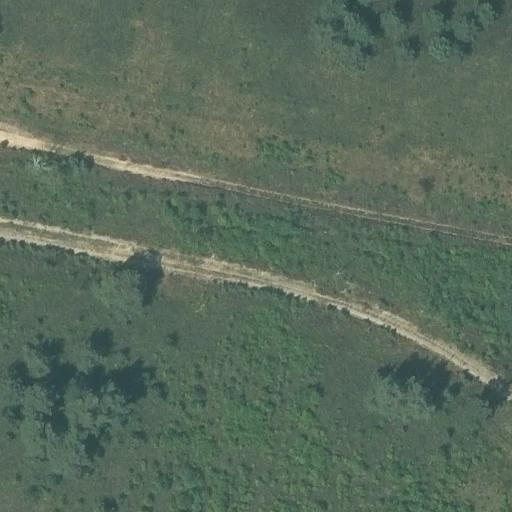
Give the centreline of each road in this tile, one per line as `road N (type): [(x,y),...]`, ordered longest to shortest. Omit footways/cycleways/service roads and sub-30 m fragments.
road 1 (track): [(511,401),(382,324),(287,293),(0,237)]
road 2 (track): [(511,242),(0,140)]
